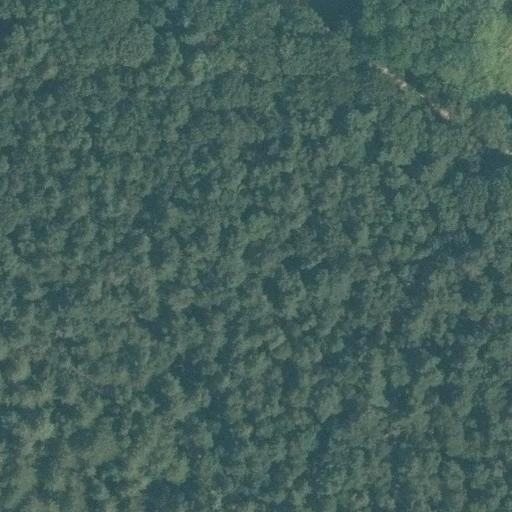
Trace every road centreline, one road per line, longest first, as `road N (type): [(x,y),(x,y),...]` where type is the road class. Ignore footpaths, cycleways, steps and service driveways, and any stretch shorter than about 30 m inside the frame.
road 1 (track): [(306,511),(0,320)]
road 2 (track): [(274,0),(511,153)]
